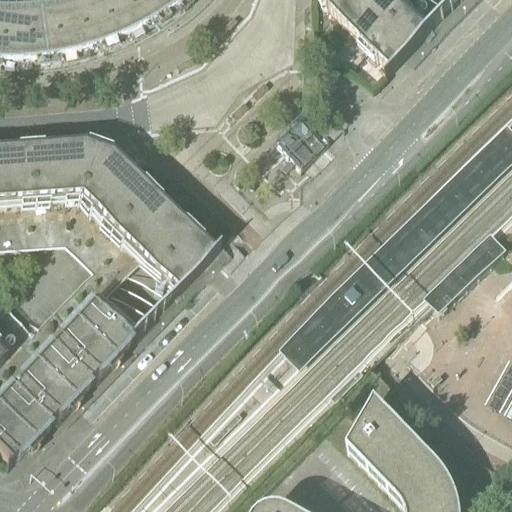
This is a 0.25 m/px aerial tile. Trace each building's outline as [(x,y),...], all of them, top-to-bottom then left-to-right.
[(0,67),(17,68),(46,65),(47,65),(75,60),(103,51),(130,40),(155,26),(179,10),(186,3),(190,0),(89,0),(85,2),(62,9),(39,13),(39,14),(15,16),(0,15),(0,67)] [(319,0),(320,8),(329,17),(361,48),(362,49),(374,60),(379,65),(391,76),(385,82),(386,83),(405,64),(428,40),(427,39),(398,11),(386,0),(319,0)] [(420,20),(420,22),(416,22),(424,29),(424,26),(425,26),(426,25),(427,25),(428,24),(429,22),(429,21),(429,20),(428,19),(427,18),(426,17),(425,17),(424,17),(423,17),(422,17),(421,18),(420,19),(420,20)] [(296,181),(300,177),(301,177),(326,154),(300,129),(274,151),(291,167),(286,172),(296,181)] [(343,292),(339,296),(319,317),(280,357),(300,378),(342,338),(367,313),(388,293),(511,171),(511,135),(506,129),(343,292)] [(0,369),(5,364),(0,359),(0,211),(81,206),(148,271),(176,298),(178,299),(220,256),(218,255),(213,260),(204,252),(201,249),(200,249),(183,232),(159,209),(142,192),(110,161),(101,152),(87,153),(42,156),(18,158),(0,158),(0,369)] [(449,313),(506,257),(503,254),(491,241),(424,307),(439,322),(449,313)] [(159,288),(159,291),(158,292),(156,292),(155,293),(155,294),(154,295),(154,296),(154,297),(155,299),(156,300),(158,301),(159,301),(160,301),(161,300),(162,299),(163,298),(163,297),(163,296),(167,296),(159,288)] [(91,313),(75,329),(114,366),(115,368),(117,369),(122,364),(119,361),(129,350),(134,345),(132,343),(98,310),(96,308),(91,313)] [(60,346),(56,350),(93,387),(98,382),(109,371),(112,375),(117,370),(117,369),(115,368),(114,366),(75,329),(60,346)] [(51,355),(35,371),(74,408),(75,409),(77,411),(82,406),(79,402),(89,391),(93,387),(56,350),(51,355)] [(20,387),(16,392),(53,428),(58,424),(69,413),(72,416),(77,411),(75,409),(74,408),(35,371),(20,387)] [(11,396),(0,407),(0,416),(34,449),(35,450),(37,452),(42,447),(39,444),(49,433),(49,432),(53,428),(16,392),(11,396)] [(460,511),(457,503),(455,497),(452,491),(448,485),(443,479),(426,461),(376,409),(348,457),(400,511),(460,511)] [(0,458),(11,469),(6,475),(7,476),(13,470),(18,465),(29,454),(32,458),(37,453),(37,452),(35,450),(34,449),(0,416),(0,458)]
